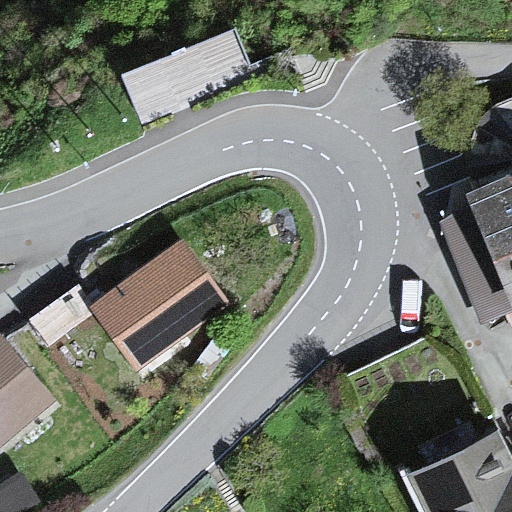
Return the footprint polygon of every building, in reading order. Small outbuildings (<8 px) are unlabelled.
[(241,27),(127,62),(140,102),(253,67),(241,27)] [(490,183),(443,218),(473,317),(511,304),(511,104),(509,106),(483,138),(490,183)] [(189,239),(97,301),(139,363),(231,302),(189,239)] [(0,441),(57,398),(5,329),(0,332),(0,441)] [(511,511),(511,429),(511,428),(418,466),(437,511),(511,511)] [(0,511),(4,511),(40,489),(20,460),(0,473),(0,511)]
